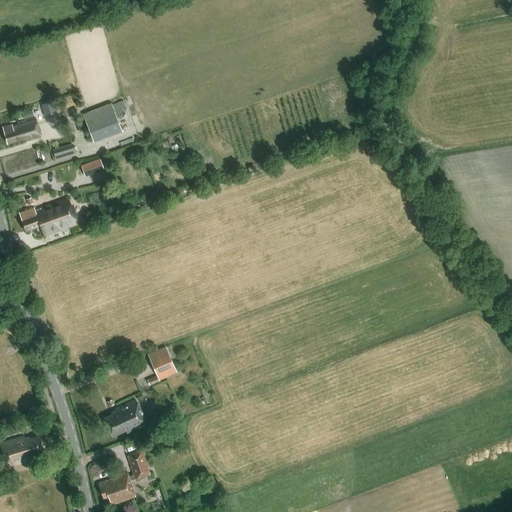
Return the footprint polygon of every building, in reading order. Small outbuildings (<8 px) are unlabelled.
[(54,101),(42,104),(46,117),(58,113),(54,101)] [(112,103),(83,114),(94,143),(122,132),(112,103)] [(32,110),(24,112),(26,119),(34,117),(32,110)] [(13,126),(12,125),(3,127),(7,145),(25,140),(25,143),(42,138),(37,120),(13,126)] [(74,147),(54,153),(55,159),(76,153),(74,147)] [(104,169),(100,158),(81,165),(85,176),(104,169)] [(35,211),(34,208),(19,213),(26,232),(41,227),(44,237),(77,225),(68,199),(35,211)] [(149,386),(177,374),(166,347),(149,354),(158,375),(147,380),(149,386)] [(113,413),(114,416),(106,419),(113,436),(126,430),(128,434),(148,425),(137,401),(117,410),(117,411),(113,413)] [(153,429),(172,420),(170,416),(168,413),(150,422),(151,425),(153,429)] [(24,436),(0,444),(7,467),(33,459),(31,455),(42,452),(38,437),(29,439),(29,437),(24,438),(24,436)] [(130,477),(129,473),(98,483),(104,500),(109,498),(112,506),(137,497),(131,481),(151,475),(150,472),(149,472),(148,467),(143,451),(128,456),(131,467),(133,475),(130,477)]
